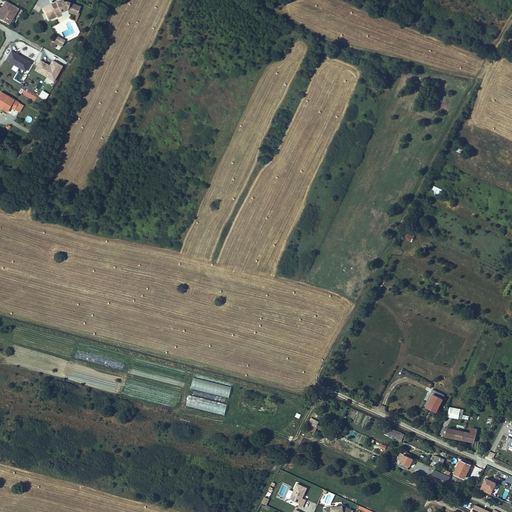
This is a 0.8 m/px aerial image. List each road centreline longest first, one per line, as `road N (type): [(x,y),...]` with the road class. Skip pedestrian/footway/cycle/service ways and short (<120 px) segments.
road 1 (track): [(332,392),(320,385),(321,370),(474,80)]
road 2 (unclassified): [(332,392),(511,474)]
